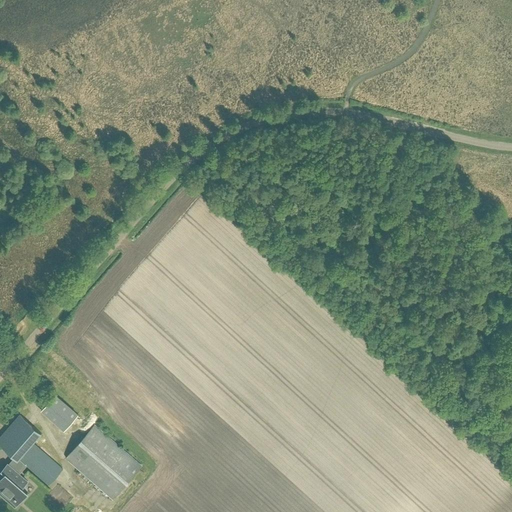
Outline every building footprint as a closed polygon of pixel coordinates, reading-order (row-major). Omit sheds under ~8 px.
[(53,320),(60,326),(79,306),(72,299),(53,320)] [(64,430),(79,413),(56,393),(41,409),(64,430)] [(41,432),(20,414),(0,436),(0,443),(18,459),(19,458),(49,484),(63,468),(40,447),(46,440),(45,439),(41,432)] [(113,497),(141,465),(95,424),(66,457),(113,497)] [(19,489),(24,483),(5,465),(0,470),(0,473),(4,476),(1,480),(0,478),(0,492),(7,498),(9,496),(16,503),(24,494),(19,489)]
